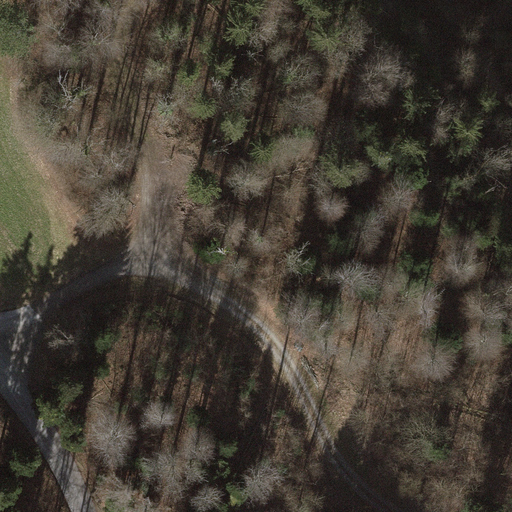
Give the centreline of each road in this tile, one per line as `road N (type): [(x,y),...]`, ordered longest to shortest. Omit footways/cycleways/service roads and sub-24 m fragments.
road 1 (track): [(0,326),(137,259),(213,293),(273,338),(341,469),(396,511)]
road 2 (track): [(137,259),(151,193),(126,82),(128,12),(137,0)]
road 3 (residential): [(0,377),(37,414),(86,511)]
